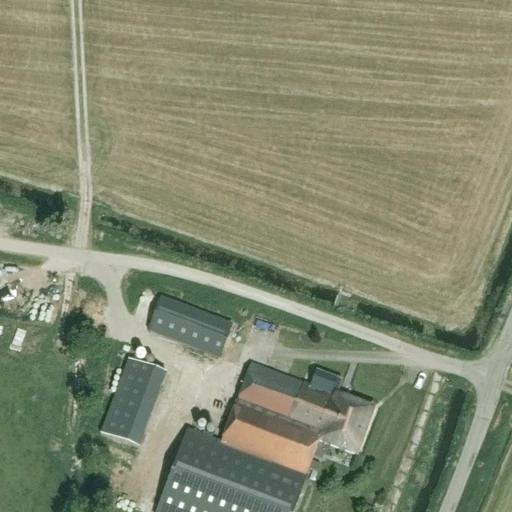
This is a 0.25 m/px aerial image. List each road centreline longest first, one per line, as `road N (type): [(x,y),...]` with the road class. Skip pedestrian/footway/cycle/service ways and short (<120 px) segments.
road 1 (unclassified): [(494,379),(216,279),(0,242)]
road 2 (unclassified): [(441,511),(494,379)]
